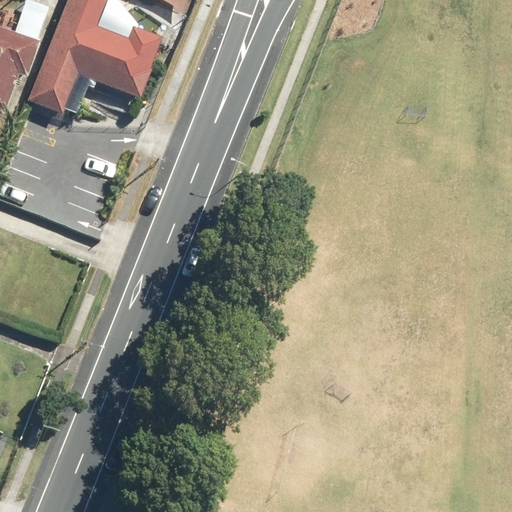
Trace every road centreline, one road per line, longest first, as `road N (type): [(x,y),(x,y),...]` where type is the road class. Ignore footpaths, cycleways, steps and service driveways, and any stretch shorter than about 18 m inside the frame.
road 1 (tertiary): [(211,132),(62,511)]
road 2 (tertiary): [(281,0),(211,132)]
road 3 (tertiary): [(211,132),(252,0)]
